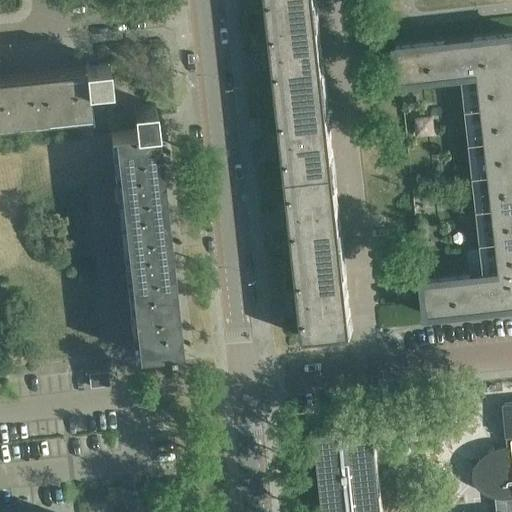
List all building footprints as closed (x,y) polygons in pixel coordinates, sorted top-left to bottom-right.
[(259,0),(260,0),(266,0),(269,22),(318,17),(315,0),(259,0)] [(272,48),(265,49),(267,72),(275,71),(278,100),(326,95),(318,17),(269,22),(272,48)] [(445,38),(397,44),(401,80),(478,71),(500,269),(422,277),(426,313),(437,312),(475,308),(475,306),(504,302),(504,305),(511,303),(511,31),(474,35),(475,43),(446,47),(445,38)] [(85,64),(0,73),(0,121),(92,112),(90,86),(112,83),(109,61),(85,64)] [(282,135),(274,136),(277,158),(284,158),(286,178),(335,173),(326,95),(278,100),(282,135)] [(136,128),(110,131),(110,132),(132,327),(132,329),(136,328),(139,352),(170,349),(170,352),(175,351),(175,348),(183,348),(158,126),(156,103),(134,105),(136,128)] [(413,118),(418,134),(437,129),(432,112),(413,118)] [(290,207),(282,208),(285,231),(292,230),(295,256),(343,251),(335,173),(286,178),(290,207)] [(299,294),(292,295),(294,318),(302,317),(304,336),(352,331),(343,251),(295,256),(299,294)] [(108,368),(88,370),(90,385),(110,383),(108,368)] [(511,511),(511,401),(503,402),(507,444),(504,444),(501,445),(498,446),(495,447),(493,448),(491,449),(489,450),(487,451),(485,452),(483,454),(481,455),(479,456),(478,458),(476,460),(475,462),(474,464),(474,467),(473,469),(473,472),(473,474),(474,477),(475,479),(476,481),(477,483),(479,486),(480,487),(482,489),(485,491),(487,492),(490,493),(493,494),(496,495),(499,496),(502,496),(505,497),(506,511),(511,511)] [(383,511),(373,424),(314,431),(322,511),(383,511)]
